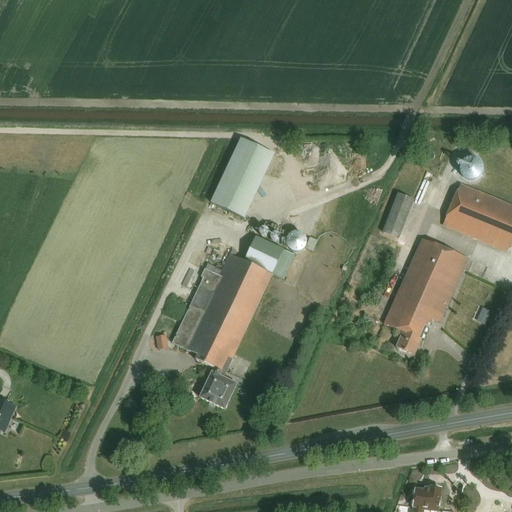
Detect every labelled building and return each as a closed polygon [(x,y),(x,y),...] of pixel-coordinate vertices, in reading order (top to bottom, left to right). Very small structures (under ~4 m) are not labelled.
[(240,140),(211,204),(245,219),(275,156),(240,140)] [(335,144),(332,169),(348,170),(351,146),(335,144)] [(454,151),(449,164),(461,169),(467,156),(454,151)] [(478,159),(473,159),(468,160),(465,163),(462,167),(462,172),(463,176),(466,180),(471,182),(476,182),(480,181),(484,178),(485,173),(486,168),(484,164),(481,160),(478,159)] [(511,206),(461,185),(444,225),(506,252),(508,248),(511,245),(511,206)] [(398,194),(383,234),(399,240),(414,201),(398,194)] [(287,241),(287,243),(287,244),(287,245),(287,247),(288,248),(289,249),(290,250),(291,251),(293,252),(294,253),(296,253),(297,253),(299,253),(300,253),(301,252),(302,251),(303,251),(304,250),(305,249),(306,247),(307,246),(307,244),(307,243),(307,241),(307,240),(306,238),(305,237),(304,236),(303,235),(302,234),(301,233),(300,233),(299,233),(297,232),(296,232),(294,233),(293,233),(291,234),(290,235),(289,236),(288,237),(287,239),(287,240),(287,241)] [(439,325),(468,260),(422,240),(384,326),(403,334),(396,350),(414,358),(429,325),(430,326),(432,321),(439,325)] [(228,257),(182,356),(207,367),(203,375),(198,372),(194,382),(188,394),(208,404),(219,382),(212,379),(216,370),(233,379),(278,282),(228,257)] [(473,318),(485,324),(491,311),(480,305),(473,318)] [(168,350),(165,337),(157,339),(159,352),(168,350)] [(0,401),(0,432),(5,434),(16,409),(0,401)] [(415,490),(412,511),(424,511),(436,511),(438,511),(440,499),(439,498),(440,487),(430,486),(429,489),(424,489),(424,491),(415,490)]
